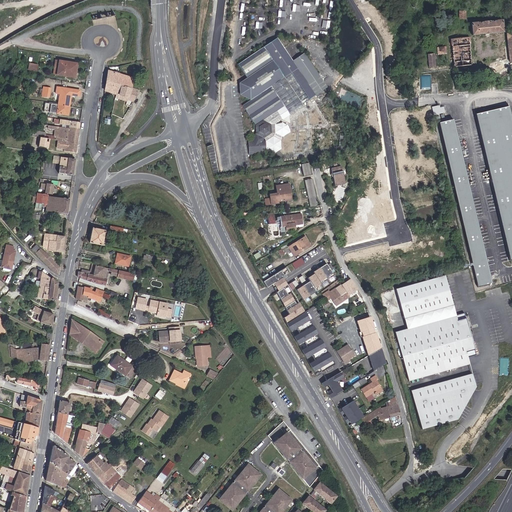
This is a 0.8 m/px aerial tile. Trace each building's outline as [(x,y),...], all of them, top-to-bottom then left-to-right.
[(93,24),(103,24),(103,17),(114,17),(114,13),(93,13),(93,24)] [(503,31),(502,20),(471,23),(473,34),(503,31)] [(472,65),(469,37),(452,39),(454,67),(472,65)] [(282,137),(289,134),(290,127),(290,125),(291,117),(312,102),(309,98),(326,86),(303,52),(291,60),(276,38),(237,64),(246,78),(243,80),(238,83),(239,95),(250,100),(242,106),(255,125),(256,132),(256,134),(252,144),(250,145),(251,153),(251,162),(263,160),(263,156),(267,156),(267,152),(272,155),(274,155),(281,150),(280,142),(282,137)] [(58,68),(76,71),(77,63),(60,60),(58,68)] [(36,72),(37,64),(30,63),(28,70),(36,72)] [(75,78),(76,71),(58,68),(57,75),(75,78)] [(105,91),(116,94),(119,74),(108,71),(105,91)] [(116,94),(134,100),(139,91),(133,89),(136,79),(119,74),(116,94)] [(43,87),(42,98),(49,99),(51,88),(43,87)] [(60,94),(59,100),(70,102),(71,96),(79,97),(80,91),(57,88),(56,93),(60,94)] [(362,98),(341,90),(339,96),(349,100),(348,104),(358,108),(362,98)] [(134,100),(116,94),(115,100),(131,105),(134,100)] [(67,114),(68,106),(52,104),(50,112),(67,114)] [(511,127),(507,107),(475,115),(511,259),(511,258),(511,127)] [(80,129),(80,123),(56,119),(55,123),(66,125),(66,127),(69,127),(80,129)] [(451,120),(439,123),(478,284),(490,282),(451,120)] [(69,128),(48,125),(48,128),(55,130),(59,130),(58,137),(56,137),(55,140),(61,141),(63,141),(64,142),(77,144),(80,129),(69,127),(69,128)] [(76,155),(77,144),(64,142),(63,141),(61,141),(60,148),(64,148),(64,153),(76,155)] [(73,175),(75,160),(61,158),(59,173),(73,175)] [(310,173),(309,162),(301,163),(303,174),(310,173)] [(331,169),(334,185),(344,182),(341,167),(331,169)] [(315,205),(311,178),(304,179),(308,206),(315,205)] [(270,204),(278,203),(291,201),(289,184),(275,186),(276,194),(268,195),(269,199),(264,200),(265,206),(270,206),(270,204)] [(48,194),(55,195),(56,186),(49,185),(49,186),(44,185),(44,190),(49,190),(48,194)] [(351,224),(365,195),(353,190),(339,219),(351,224)] [(46,211),(67,214),(69,200),(47,197),(47,196),(37,195),(35,208),(40,209),(40,207),(46,207),(46,211)] [(301,214),(279,217),(280,228),(302,225),(301,214)] [(93,228),(90,243),(102,245),(105,230),(93,228)] [(42,250),(61,253),(64,237),(45,235),(42,250)] [(305,248),(307,250),(310,247),(304,237),(288,248),(293,256),(305,248)] [(58,275),(59,267),(54,263),(44,254),(33,243),(29,247),(54,273),(58,275)] [(14,246),(6,245),(1,268),(10,270),(12,260),(14,261),(16,251),(13,251),(14,246)] [(294,258),(307,250),(305,248),(293,256),(294,258)] [(118,254),(115,263),(128,266),(130,257),(118,254)] [(295,268),(305,263),(302,257),(292,263),(295,268)] [(296,290),(303,300),(316,291),(314,288),(334,275),(331,271),(333,269),(330,263),(307,278),(309,281),(296,290)] [(93,276),(78,273),(78,277),(96,283),(104,285),(107,271),(112,271),(111,275),(117,276),(117,277),(132,280),(134,274),(108,268),(108,269),(104,268),(96,266),(93,276)] [(263,281),(267,288),(271,285),(282,277),(284,276),(283,273),(288,270),(286,267),(263,281)] [(55,301),(57,283),(51,278),(50,279),(40,272),(37,298),(55,301)] [(407,321),(457,307),(448,276),(398,290),(407,321)] [(282,277),(271,285),(276,292),(287,285),(282,277)] [(350,279),(344,282),(342,284),(349,295),(357,289),(350,279)] [(349,295),(342,284),(329,292),(328,291),(323,294),(326,300),(330,305),(331,304),(328,299),(331,298),(336,305),(344,300),(343,299),(349,295)] [(283,318),(286,324),(304,313),(287,285),(276,292),(289,315),(283,318)] [(84,289),(78,287),(75,298),(86,301),(88,297),(99,301),(102,295),(91,291),(91,289),(85,287),(84,289)] [(145,306),(147,301),(138,299),(136,309),(145,310),(145,306)] [(165,318),(168,305),(151,301),(150,307),(149,311),(156,313),(156,312),(158,313),(157,316),(165,318)] [(39,323),(51,326),(53,314),(42,311),(34,306),(31,311),(38,315),(36,321),(40,322),(39,323)] [(433,325),(459,319),(457,307),(407,321),(410,330),(433,325)] [(110,314),(99,309),(97,312),(109,317),(110,314)] [(304,313),(286,324),(290,331),(296,328),(299,334),(294,337),(298,344),(303,341),(307,347),(302,351),(306,357),(311,354),(315,361),(309,364),(314,371),(319,368),(321,372),(334,364),(304,313)] [(410,330),(398,333),(409,381),(471,364),(470,357),(477,354),(468,317),(459,319),(433,325),(410,330)] [(360,327),(371,325),(369,318),(359,320),(360,327)] [(70,330),(69,334),(96,352),(102,344),(98,341),(99,339),(72,320),(70,330)] [(180,342),(179,335),(178,327),(168,328),(169,331),(158,332),(159,342),(170,341),(170,343),(180,342)] [(39,361),(46,362),(48,345),(40,344),(40,348),(30,349),(29,343),(24,344),(25,348),(23,348),(19,353),(10,347),(11,359),(16,358),(16,363),(39,361)] [(345,363),(357,356),(348,343),(337,351),(345,363)] [(207,365),(206,356),(205,345),(195,346),(196,356),(197,365),(207,365)] [(386,364),(381,348),(369,355),(374,371),(386,364)] [(117,356),(111,365),(125,375),(125,374),(130,377),(135,370),(131,367),(131,366),(117,356)] [(213,379),(217,373),(216,373),(209,369),(206,376),(213,379)] [(185,386),(191,375),(184,371),(182,375),(174,371),(170,379),(176,383),(176,384),(183,387),(184,386),(185,386)] [(339,373),(321,383),(330,398),(341,391),(339,387),(339,379),(342,377),(339,373)] [(473,373),(411,391),(422,430),(460,419),(477,387),(473,373)] [(374,394),(381,389),(376,381),(378,380),(376,376),(370,380),(372,384),(361,391),(365,398),(371,394),(370,393),(373,392),(374,394)] [(81,379),(78,378),(77,384),(94,388),(96,383),(82,379),(83,377),(81,377),(81,379)] [(142,377),(133,392),(144,399),(153,384),(142,377)] [(115,385),(101,380),(98,390),(112,395),(115,385)] [(143,398),(133,392),(129,398),(138,405),(143,398)] [(32,398),(22,394),(20,406),(25,407),(32,408),(32,407),(41,408),(42,401),(32,398)] [(59,400),(57,413),(67,415),(70,403),(59,400)] [(400,414),(396,400),(391,402),(392,405),(387,407),(390,417),(400,414)] [(352,401),(340,409),(343,414),(344,413),(346,417),(345,417),(348,422),(349,421),(351,424),(363,417),(352,401)] [(390,417),(387,407),(381,408),(380,407),(367,416),(370,420),(378,415),(379,420),(390,417)] [(349,426),(351,424),(349,421),(348,422),(345,417),(346,417),(344,413),(343,414),(340,409),(338,410),(349,426)] [(146,423),(141,430),(147,434),(151,428),(155,430),(159,425),(160,426),(167,416),(159,410),(152,420),(151,419),(147,424),(146,423)] [(130,417),(121,411),(117,417),(126,423),(130,417)] [(30,425),(38,427),(40,414),(27,412),(25,422),(31,423),(30,425)] [(54,433),(66,443),(67,442),(71,428),(69,427),(72,416),(67,415),(57,413),(56,424),(54,433)] [(84,419),(93,421),(94,415),(86,413),(84,419)] [(107,423),(105,425),(100,432),(108,438),(114,430),(111,427),(112,426),(116,427),(119,422),(111,417),(108,423),(107,423)] [(31,441),(35,442),(38,427),(30,425),(20,423),(18,432),(19,432),(17,437),(15,436),(15,439),(21,442),(29,444),(31,441)] [(74,451),(81,457),(90,447),(85,446),(87,443),(93,444),(100,432),(105,425),(99,423),(97,428),(83,425),(81,430),(80,430),(74,451)] [(319,473),(287,431),(271,444),(283,459),(289,455),(291,458),(286,462),(306,489),(319,473)] [(21,442),(20,448),(33,453),(35,442),(31,441),(29,444),(21,442)] [(53,446),(49,462),(60,469),(57,473),(64,478),(67,474),(68,474),(75,463),(68,457),(68,456),(54,446),(53,446)] [(14,468),(30,473),(33,453),(20,448),(14,468)] [(190,471),(196,475),(210,457),(204,452),(190,471)] [(97,476),(98,477),(104,472),(112,465),(113,464),(111,462),(108,465),(105,462),(103,463),(96,455),(87,463),(97,476)] [(133,463),(140,469),(144,464),(137,458),(133,463)] [(169,461),(166,466),(171,469),(174,464),(169,461)] [(60,469),(49,462),(48,470),(45,480),(59,486),(60,485),(64,487),(68,481),(64,478),(57,473),(60,469)] [(112,465),(117,470),(120,466),(116,462),(113,464),(112,465)] [(220,497),(218,499),(231,509),(232,507),(234,504),(234,505),(241,497),(240,497),(242,494),(243,495),(244,493),(237,487),(239,484),(246,490),(248,489),(247,488),(249,486),(250,486),(256,479),(255,478),(257,476),(258,476),(259,475),(247,464),(245,466),(246,466),(244,469),(243,468),(237,476),(238,477),(236,479),(235,478),(230,485),(229,488),(228,487),(222,495),(220,498),(220,497)] [(98,477),(109,488),(122,475),(117,470),(112,465),(104,472),(98,477)] [(166,466),(161,472),(166,476),(171,469),(166,466)] [(9,479),(27,487),(29,475),(2,467),(0,471),(0,472),(10,476),(9,479)] [(26,496),(27,487),(9,479),(7,484),(2,483),(1,487),(26,496)] [(122,497),(130,486),(121,480),(113,491),(122,497)] [(337,495),(319,481),(314,488),(331,502),(337,495)] [(42,503),(45,504),(50,495),(54,498),(58,492),(44,486),(42,503)] [(122,497),(131,503),(135,497),(131,494),(134,489),(130,486),(122,497)] [(278,511),(279,511),(280,511),(286,503),(288,500),(288,501),(290,499),(277,489),(276,491),(274,494),(274,493),(267,501),(268,501),(266,504),(265,503),(264,505),(271,511),(270,511),(266,511),(262,508),(260,509),(261,510),(259,511),(258,511),(278,511)] [(24,508),(26,496),(12,491),(10,496),(13,497),(11,503),(24,508)] [(137,502),(149,511),(159,497),(156,495),(154,497),(146,491),(137,502)] [(209,496),(205,494),(201,499),(199,502),(197,504),(201,506),(209,496)] [(45,504),(50,507),(54,498),(50,495),(45,504)] [(322,511),(325,509),(308,495),(302,502),(315,511),(322,511)] [(149,511),(150,511),(157,511),(165,501),(159,497),(149,511)] [(157,511),(172,511),(176,509),(165,501),(157,511)] [(23,511),(24,508),(11,503),(9,510),(16,511),(23,511)] [(58,511),(59,511),(50,507),(45,504),(42,503),(40,511),(58,511)]
